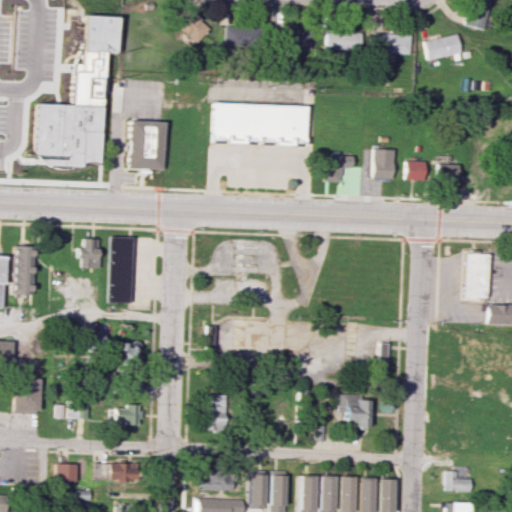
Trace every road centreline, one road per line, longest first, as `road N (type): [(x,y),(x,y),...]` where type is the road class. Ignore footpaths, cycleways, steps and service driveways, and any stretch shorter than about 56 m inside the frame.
road 1 (residential): [(511,221),(0,203)]
road 2 (residential): [(410,461),(0,440)]
road 3 (residential): [(174,211),(162,511)]
road 4 (residential): [(420,219),(408,511)]
